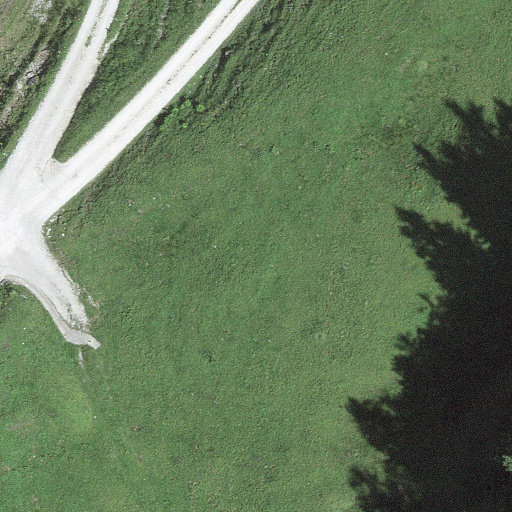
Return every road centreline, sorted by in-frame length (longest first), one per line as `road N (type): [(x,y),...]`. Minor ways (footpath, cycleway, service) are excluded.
road 1 (track): [(238,0),(0,225)]
road 2 (track): [(0,187),(112,0)]
